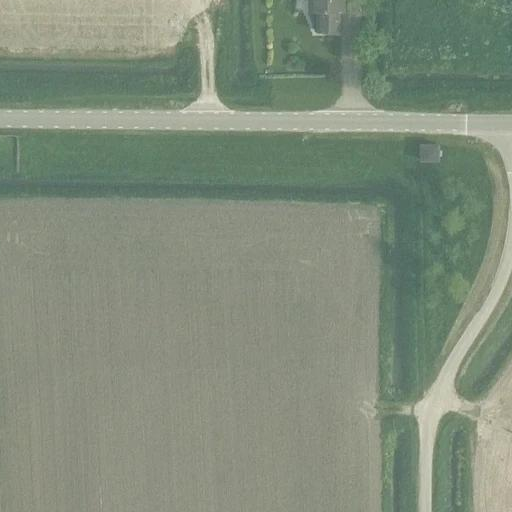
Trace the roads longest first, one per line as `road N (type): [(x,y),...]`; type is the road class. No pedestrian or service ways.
road 1 (tertiary): [(0,119),(511,125)]
road 2 (unclassified): [(425,511),(426,414),(494,296),(511,238)]
